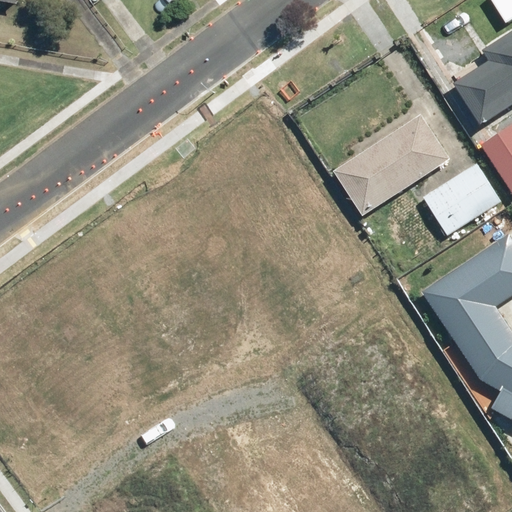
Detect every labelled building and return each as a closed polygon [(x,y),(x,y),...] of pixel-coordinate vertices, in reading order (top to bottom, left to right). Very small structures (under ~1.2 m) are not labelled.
[(486,59),(456,81),(491,130),(511,114),(511,32),(483,54),(486,59)] [(418,115),(334,177),(365,219),(449,158),(418,115)] [(511,129),(480,150),(511,198),(511,129)] [(255,144),(210,171),(258,248),(286,230),(299,250),(324,235),(277,160),(268,166),(255,144)] [(477,167),(422,200),(446,239),(500,206),(477,167)] [(340,216),(323,227),(342,259),(360,249),(340,216)] [(511,341),(488,305),(511,290),(511,243),(507,236),(406,299),(432,341),(448,331),(474,372),(499,387),(488,403),(511,417),(511,341)] [(145,273),(128,285),(150,317),(167,305),(145,273)] [(111,381),(113,351),(120,351),(123,315),(116,314),(117,300),(48,295),(45,334),(32,333),(28,385),(41,386),(38,429),(107,434),(109,416),(116,416),(118,381),(111,381)] [(383,348),(331,384),(360,423),(342,436),(366,469),(382,458),(390,468),(443,429),(409,383),(427,370),(393,325),(376,338),(383,348)] [(297,511),(293,485),(220,498),(222,511),(297,511)]
